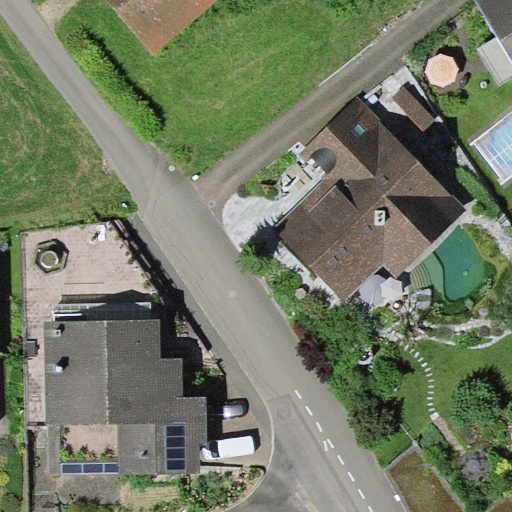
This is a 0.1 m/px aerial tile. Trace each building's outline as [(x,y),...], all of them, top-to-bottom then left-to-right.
[(108,0),(156,53),(215,0),(108,0)] [(511,0),(475,0),(511,60),(511,0)] [(325,175),(271,228),(345,303),(383,266),(395,278),(466,209),(356,98),(302,151),(325,175)] [(46,322),(48,424),(119,423),(119,473),(201,473),(201,444),(208,444),(207,397),(184,397),(183,358),(162,359),(161,320),(46,322)] [(119,423),(48,424),(48,474),(119,473),(119,423)] [(464,511),(418,444),(380,470),(408,511),(464,511)] [(511,511),(511,492),(511,493),(486,511),(511,511)]
